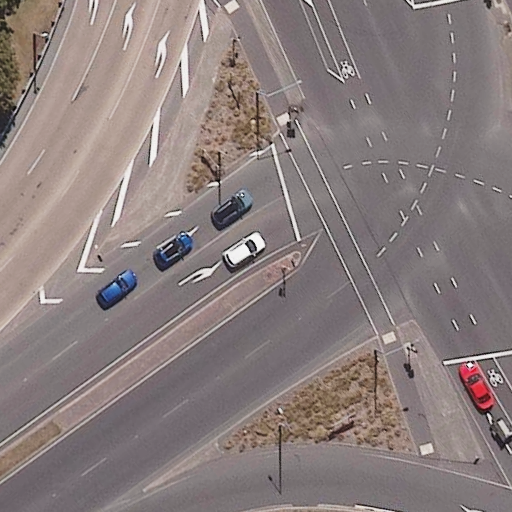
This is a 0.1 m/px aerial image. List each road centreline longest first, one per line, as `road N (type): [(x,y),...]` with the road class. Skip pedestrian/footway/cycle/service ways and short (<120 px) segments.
road 1 (motorway): [(390,242),(31,511)]
road 2 (motorway): [(0,398),(286,187),(348,156)]
road 3 (motorway): [(501,511),(385,476),(324,472),(263,477),(164,511)]
road 4 (motorway): [(0,271),(74,177),(127,85),(158,0)]
road 5 (trunk): [(511,466),(390,242)]
road 6 (secondary): [(435,167),(368,0)]
road 7 (trunk): [(348,156),(280,0)]
road 8 (trunk): [(447,0),(455,89),(435,167)]
road 9 (secondary): [(511,312),(435,167)]
